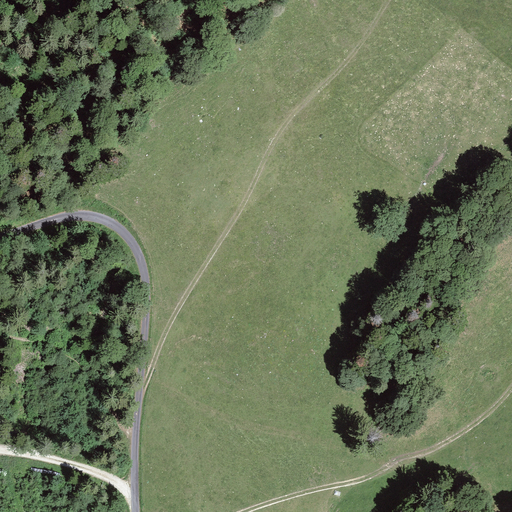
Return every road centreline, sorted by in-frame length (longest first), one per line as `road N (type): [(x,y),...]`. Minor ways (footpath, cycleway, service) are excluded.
road 1 (track): [(139,398),(177,307),(252,192),(280,128),(353,62),(395,0)]
road 2 (unclassified): [(136,511),(146,288),(134,246),(109,221),(86,215),(0,237)]
road 3 (track): [(511,386),(479,421),(437,447),(351,483),(244,511)]
road 4 (track): [(135,498),(89,469),(0,450)]
